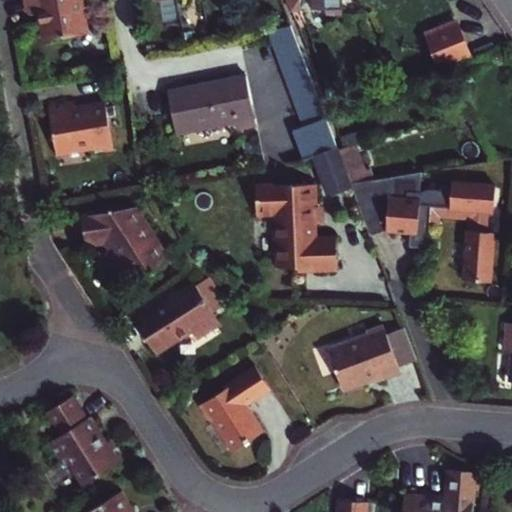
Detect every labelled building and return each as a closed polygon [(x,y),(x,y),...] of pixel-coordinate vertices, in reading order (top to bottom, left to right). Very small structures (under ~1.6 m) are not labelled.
[(84,0),(28,0),(30,14),(42,12),(48,43),(91,35),(84,0)] [(452,20),(417,32),(429,67),(464,55),(452,20)] [(314,77),(292,21),(270,26),(293,85),(314,77)] [(259,122),(249,73),(171,89),(179,130),(238,117),(240,126),(259,122)] [(340,143),(326,106),(290,120),(304,157),(307,156),(340,143)] [(82,119),(110,114),(109,108),(81,114),(82,119)] [(80,110),(53,116),(62,162),(95,156),(96,160),(96,164),(119,159),(110,114),(82,119),(81,114),(80,110)] [(342,146),(355,179),(383,175),(368,138),(348,144),(342,146)] [(95,156),(62,162),(63,167),(96,160),(95,156)] [(373,227),(387,228),(388,206),(390,174),(383,175),(355,179),(373,227)] [(319,180),(259,182),(260,210),(279,210),(279,228),(277,228),(278,250),(280,250),(280,263),(300,263),(301,266),(340,265),(339,235),(318,236),(317,221),(332,220),(332,203),(320,204),(319,180)] [(464,277),(491,279),(494,228),(487,227),(488,208),(495,208),(497,184),(451,180),(450,185),(439,184),(439,188),(431,188),(420,199),(405,198),(405,207),(388,206),(387,228),(409,229),(418,230),(418,224),(428,225),(428,221),(438,222),(439,213),(469,215),(468,226),(467,226),(464,277)] [(88,216),(94,245),(114,241),(138,277),(148,270),(158,272),(178,260),(142,207),(88,216)] [(418,230),(409,229),(408,243),(426,245),(428,225),(418,224),(418,230)] [(139,319),(159,352),(195,330),(200,337),(224,323),(215,308),(230,299),(215,274),(199,284),(198,282),(139,319)] [(409,318),(390,326),(388,320),(370,327),(372,330),(333,345),(348,386),(381,374),(382,377),(406,368),(404,363),(423,355),(409,318)] [(216,415),(236,447),(268,428),(252,401),(274,387),(258,361),(233,377),(235,381),(228,385),(202,402),(212,418),(214,417),(216,415)] [(235,381),(233,377),(226,381),(228,385),(235,381)] [(113,439),(109,442),(105,444),(97,432),(101,429),(92,415),(88,417),(74,394),(59,404),(50,408),(46,411),(60,435),(50,441),(66,470),(72,467),(84,486),(126,461),(113,439)] [(50,408),(59,404),(56,399),(48,404),(50,408)] [(216,415),(214,417),(234,449),(236,447),(216,415)] [(109,442),(101,429),(97,432),(105,444),(109,442)] [(430,500),(428,495),(406,493),(404,511),(473,511),(474,505),(475,505),(477,492),(478,480),(479,473),(449,470),(447,497),(446,501),(430,500)] [(124,488),(85,511),(133,511),(130,506),(134,503),(124,488)] [(367,511),(369,501),(342,499),(340,511),(367,511)] [(139,511),(134,503),(130,506),(133,511),(139,511)]
